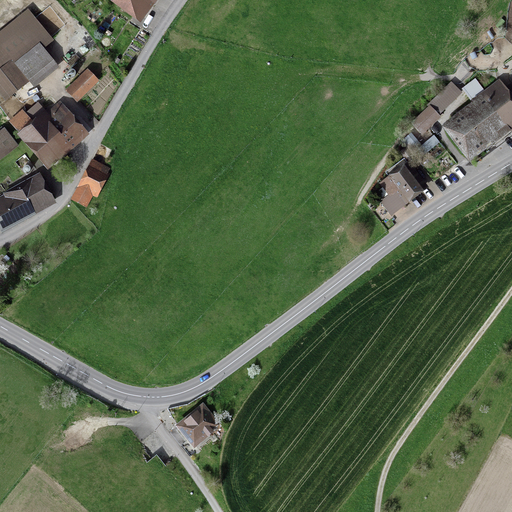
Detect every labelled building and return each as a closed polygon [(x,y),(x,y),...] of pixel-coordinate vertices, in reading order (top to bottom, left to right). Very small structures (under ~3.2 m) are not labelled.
[(115,0),(144,20),(157,0),(115,0)] [(20,57),(0,31),(0,86),(9,98),(33,80),(37,85),(64,64),(44,38),(20,57)] [(81,98),(104,76),(91,63),(69,85),(81,98)] [(477,107),(451,126),(470,152),(511,121),(511,91),(503,79),(472,101),(477,107)] [(484,89),(475,79),(464,89),(473,99),(484,89)] [(426,130),(446,112),(434,99),(414,116),(426,130)] [(47,107),(19,130),(47,164),(84,133),(66,111),(56,119),(47,107)] [(0,158),(17,145),(4,128),(0,131),(0,158)] [(405,205),(429,186),(406,158),(382,178),(393,190),(386,196),(396,209),(404,203),(405,205)] [(102,195),(113,171),(89,161),(74,195),(93,204),(98,193),(102,195)] [(0,220),(3,226),(52,202),(39,176),(0,195),(0,220)] [(204,405),(180,426),(196,445),(211,431),(217,437),(225,430),(204,405)] [(175,481),(157,457),(138,471),(156,495),(175,481)]
